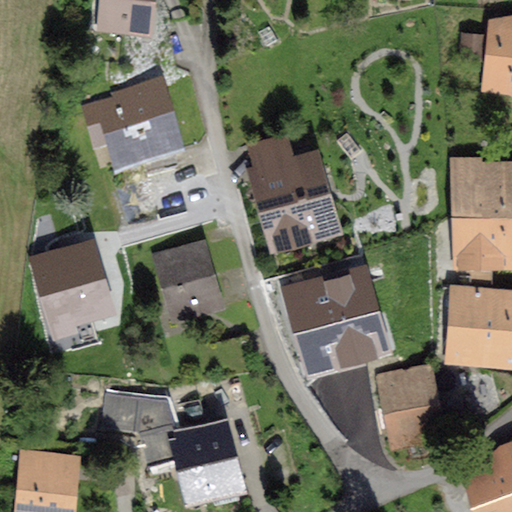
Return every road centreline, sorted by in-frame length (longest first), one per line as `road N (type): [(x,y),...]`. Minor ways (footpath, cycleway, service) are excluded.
road 1 (residential): [(212,0),(210,122),(257,294),(318,428),(370,478)]
road 2 (residential): [(511,415),(370,478)]
